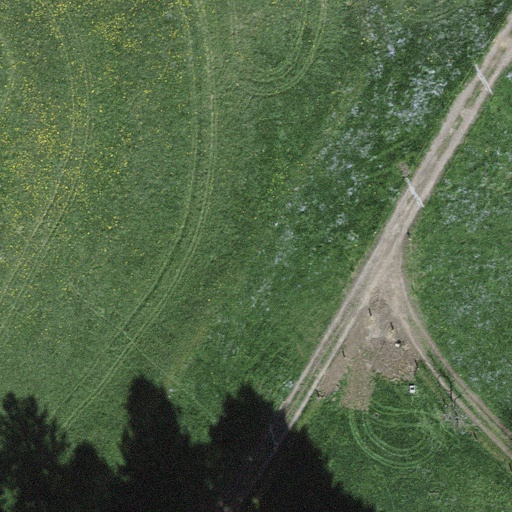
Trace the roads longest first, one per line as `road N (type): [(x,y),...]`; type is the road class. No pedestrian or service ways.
road 1 (track): [(511,449),(451,384),(373,278),(433,160),(511,37)]
road 2 (track): [(225,511),(373,278)]
